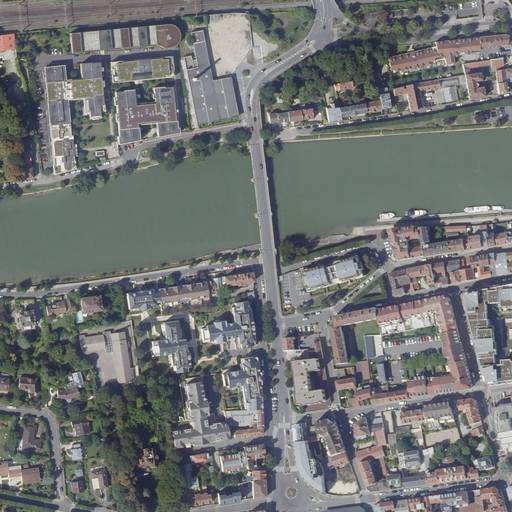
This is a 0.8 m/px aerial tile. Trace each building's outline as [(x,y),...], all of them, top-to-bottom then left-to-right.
[(206,15),(207,22),(237,21),(238,51),(243,51),(243,45),(244,45),(243,30),(242,30),(242,28),(246,28),(245,13),(206,15)] [(172,25),(168,24),(70,34),(72,54),(155,46),(158,46),(162,48),(168,49),(173,48),(176,45),(179,41),(180,37),(179,33),(176,28),(172,25)] [(185,70),(196,125),(238,116),(231,77),(212,80),(202,28),(190,30),(185,31),(188,49),(193,48),(195,60),(192,60),(191,56),(184,57),(184,59),(185,70)] [(219,59),(229,57),(224,33),(214,35),(219,59)] [(14,34),(0,34),(0,50),(15,49),(15,48),(14,34)] [(498,36),(499,45),(505,45),(508,36),(504,35),(498,36)] [(478,38),(479,47),(499,45),(498,36),(478,38)] [(423,66),(430,64),(429,60),(444,57),(444,59),(445,64),(446,64),(452,63),(453,62),(452,56),(452,54),(456,54),(457,54),(457,52),(462,51),(463,53),(472,52),(472,50),(479,50),(479,47),(478,38),(462,39),(435,42),(435,47),(431,47),(388,58),(390,70),(394,70),(394,71),(399,70),(400,71),(402,71),(406,70),(413,68),(423,66)] [(251,47),(253,56),(261,55),(260,46),(251,47)] [(511,50),(500,52),(501,58),(502,57),(507,57),(507,60),(508,60),(511,59),(511,56),(511,55),(511,49),(511,50)] [(492,70),(495,70),(495,67),(503,66),(502,57),(501,58),(495,59),(490,59),(492,70)] [(117,62),(111,63),(112,70),(113,70),(113,76),(113,83),(119,83),(119,82),(167,77),(167,78),(173,78),(172,71),(171,71),(170,65),(171,65),(170,58),(165,58),(165,59),(144,61),(144,60),(136,61),(136,62),(117,63),(117,62)] [(462,64),(464,75),(470,74),(469,68),(491,64),(490,59),(472,62),(462,64)] [(376,60),(368,62),(371,78),(376,77),(380,76),(376,60)] [(53,166),(54,174),(61,173),(61,169),(67,169),(67,171),(74,170),(74,164),(73,164),(72,155),(74,155),(72,138),(70,138),(70,136),(67,100),(83,98),(85,113),(89,113),(89,119),(101,118),(100,111),(104,111),(99,63),(91,64),(91,63),(80,64),(82,80),(65,82),(63,66),(53,67),(53,68),(45,68),(45,73),(54,165),(53,166)] [(495,70),(496,80),(505,79),(504,69),(495,70)] [(464,75),(469,100),(485,96),(483,87),(476,88),(475,82),(477,81),(482,80),(480,72),(470,74),(464,75)] [(439,87),(439,89),(443,88),(455,86),(459,85),(457,76),(438,80),(439,87)] [(496,80),(498,94),(507,92),(505,79),(496,80)] [(439,87),(438,80),(411,84),(416,110),(423,109),(429,108),(429,106),(423,107),(421,98),(419,91),(439,87)] [(339,90),(339,91),(353,88),(352,81),(338,84),(339,90)] [(392,89),(394,96),(406,93),(410,111),(416,110),(411,84),(392,89)] [(158,136),(181,133),(175,85),(154,87),(156,102),(139,104),(137,89),(118,91),(118,96),(116,96),(117,104),(120,104),(123,135),(118,136),(119,143),(143,140),(142,124),(157,122),(158,136)] [(455,86),(443,88),(446,102),(458,100),(455,86)] [(378,90),(379,95),(380,100),(381,109),(390,108),(387,88),(378,90)] [(364,103),(366,112),(381,109),(380,100),(367,102),(364,89),(357,91),(359,104),(364,103)] [(325,107),(328,122),(341,121),(340,117),(338,108),(337,100),(332,101),(332,103),(330,104),(330,105),(330,106),(325,107)] [(301,120),(313,118),(311,103),(304,104),(305,109),(300,110),(301,120)] [(366,112),(364,103),(359,104),(338,108),(340,117),(366,113),(366,112)] [(301,120),(300,110),(293,111),(292,108),(287,109),(287,112),(288,121),(301,120)] [(288,121),(287,112),(284,112),(268,114),(270,123),(271,130),(279,129),(279,123),(288,121)] [(24,166),(25,179),(33,178),(32,166),(31,166),(24,166)] [(488,232),(487,225),(480,225),(481,233),(485,233),(485,235),(488,235),(488,232)] [(471,231),(471,226),(446,227),(447,234),(448,239),(456,237),(456,238),(459,237),(458,232),(460,232),(461,233),(463,233),(463,232),(471,231)] [(442,254),(451,253),(449,242),(446,242),(431,245),(428,246),(428,243),(430,242),(431,242),(429,232),(428,227),(421,228),(426,256),(426,257),(442,254)] [(421,228),(392,230),(390,232),(393,242),(396,241),(397,247),(396,247),(398,259),(401,261),(426,256),(421,228)] [(496,246),(495,235),(495,233),(488,235),(490,247),(496,246)] [(509,233),(508,233),(495,235),(496,246),(509,244),(509,233)] [(483,249),(490,247),(488,235),(485,235),(481,236),(483,248),(483,249)] [(472,250),(483,248),(481,236),(477,237),(474,237),(471,238),(472,250)] [(466,251),(472,250),(471,238),(463,239),(464,239),(466,250),(466,251)] [(451,253),(466,250),(464,239),(463,239),(461,240),(449,242),(451,253)] [(509,273),(507,253),(496,255),(495,254),(496,265),(498,275),(509,273)] [(491,266),(489,255),(482,256),(484,267),(489,266),(491,266)] [(484,267),(482,256),(472,257),(473,269),(484,267)] [(341,261),(341,258),(300,269),(300,270),(282,275),(282,276),(278,277),(278,282),(283,281),(285,297),(309,291),(359,279),(363,274),(362,270),(364,270),(362,263),(360,263),(358,257),(341,261)] [(473,269),(472,257),(472,258),(467,259),(468,266),(469,267),(470,269),(462,271),(462,269),(464,269),(464,268),(463,260),(459,260),(463,282),(475,280),(473,269)] [(453,284),(463,282),(459,260),(444,263),(447,277),(444,277),(442,277),(444,286),(449,285),(448,277),(449,277),(448,274),(451,273),(453,284)] [(447,277),(444,263),(433,265),(434,274),(436,274),(443,272),(444,277),(447,277)] [(434,274),(433,265),(409,269),(410,275),(411,278),(416,277),(429,275),(430,281),(428,281),(429,285),(436,284),(435,279),(435,277),(434,274)] [(475,280),(492,277),(491,272),(485,273),(484,270),(484,267),(473,269),(475,280)] [(410,275),(409,269),(389,274),(391,280),(400,278),(410,275)] [(253,272),(224,276),(225,286),(237,284),(238,285),(242,284),(242,283),(253,281),(254,281),(253,272)] [(411,278),(410,275),(400,278),(403,285),(409,284),(413,283),(411,278)] [(436,287),(444,286),(442,277),(435,279),(436,284),(436,287)] [(400,278),(391,280),(394,291),(404,289),(403,285),(400,278)] [(159,288),(159,291),(160,301),(162,310),(210,303),(207,287),(206,281),(193,283),(186,284),(179,285),(172,286),(159,288)] [(511,283),(465,292),(463,296),(466,306),(486,383),(490,386),(511,382),(511,359),(500,360),(500,365),(494,365),(493,354),(496,354),(495,350),(493,350),(492,326),(488,326),(488,320),(485,320),(485,303),(500,303),(501,306),(502,306),(502,309),(511,308),(511,283)] [(213,286),(207,287),(210,303),(211,307),(216,306),(213,286)] [(154,289),(127,293),(129,309),(138,307),(139,310),(152,308),(152,305),(156,305),(156,302),(160,301),(159,291),(154,292),(154,289)] [(254,291),(246,293),(247,300),(255,299),(254,291)] [(311,306),(309,291),(285,297),(286,310),(311,306)] [(99,295),(80,298),(83,313),(101,310),(99,295)] [(427,299),(403,304),(378,310),(379,318),(380,327),(381,335),(381,336),(406,331),(429,326),(432,325),(436,325),(438,335),(441,334),(443,334),(458,330),(455,317),(450,297),(446,295),(428,299),(427,299)] [(46,304),(48,315),(52,314),(52,316),(60,315),(59,312),(69,311),(68,302),(65,302),(62,303),(61,302),(57,302),(55,305),(55,304),(54,304),(53,304),(53,305),(51,305),(50,303),(46,304)] [(212,344),(227,342),(226,339),(231,339),(237,338),(238,345),(240,344),(241,349),(250,348),(249,343),(255,342),(250,309),(249,310),(248,302),(235,304),(235,308),(233,308),(235,324),(226,325),(225,321),(214,323),(214,326),(206,327),(206,329),(201,330),(203,341),(208,340),(208,342),(211,342),(211,343),(212,344)] [(379,318),(378,310),(378,308),(335,316),(337,323),(337,327),(342,326),(379,318)] [(32,310),(18,313),(20,326),(34,324),(32,310)] [(131,322),(143,322),(144,314),(132,314),(131,322)] [(177,320),(162,322),(164,339),(151,341),(152,352),(157,352),(157,355),(169,353),(171,364),(174,364),(175,371),(187,370),(187,366),(190,366),(187,347),(185,348),(183,339),(179,339),(177,320)] [(343,331),(342,326),(337,327),(337,323),(331,325),(332,333),(343,331)] [(441,334),(445,347),(461,343),(458,330),(443,334),(441,334)] [(111,336),(118,383),(131,381),(131,378),(134,378),(132,367),(129,368),(126,347),(129,347),(128,341),(125,342),(124,331),(85,337),(85,335),(79,336),(81,349),(105,346),(104,337),(111,336)] [(349,363),(343,331),(332,333),(338,364),(349,363)] [(364,336),(368,358),(374,357),(371,335),(364,336)] [(307,349),(305,336),(303,336),(299,337),(300,350),(302,350),(307,349)] [(293,338),(284,339),(286,351),(295,350),(293,338)] [(320,341),(315,342),(317,356),(318,359),(323,358),(320,341)] [(461,343),(445,347),(445,348),(444,348),(446,359),(447,358),(448,363),(406,369),(407,382),(409,381),(409,383),(409,388),(409,390),(410,398),(424,396),(429,395),(434,394),(450,392),(470,389),(472,385),(463,350),(461,343)] [(310,349),(307,349),(302,350),(303,361),(311,360),(311,357),(310,349)] [(261,383),(260,372),(259,372),(257,356),(243,358),(243,363),(242,363),(243,369),(226,372),(226,373),(222,374),(224,385),(225,385),(229,384),(229,387),(238,386),(239,396),(240,410),(262,409),(261,397),(259,383),(261,383)] [(299,405),(308,403),(310,412),(327,409),(331,402),(323,358),(318,359),(316,359),(311,360),(303,361),(294,362),(295,371),(297,371),(300,394),(298,394),(299,405)] [(345,368),(338,369),(338,372),(339,376),(339,379),(346,378),(345,375),(345,371),(345,368)] [(185,420),(170,422),(174,446),(221,439),(229,437),(227,427),(226,423),(219,424),(219,422),(217,422),(215,421),(214,414),(208,415),(202,375),(179,379),(185,420)] [(0,389),(8,390),(10,378),(0,376),(0,389)] [(38,379),(19,378),(18,388),(30,388),(31,392),(38,392),(38,379)] [(343,381),(337,382),(338,390),(354,387),(356,387),(355,378),(343,380),(343,381)] [(58,390),(57,390),(56,398),(57,399),(59,399),(60,399),(61,399),(62,399),(63,399),(65,399),(66,399),(67,399),(69,398),(70,398),(72,398),(74,397),(76,396),(77,396),(79,395),(75,387),(74,387),(73,388),(72,388),(71,389),(69,389),(68,389),(66,390),(65,390),(64,390),(62,390),(60,390),(59,390),(58,390)] [(372,389),(369,389),(358,392),(357,393),(358,398),(360,401),(362,400),(367,398),(373,397),(372,395),(372,389)] [(390,402),(410,399),(410,398),(409,390),(390,392),(389,393),(390,402)] [(374,404),(390,402),(389,393),(383,393),(376,394),(372,395),(373,397),(374,404)] [(511,396),(503,398),(504,405),(493,407),(497,432),(507,431),(511,430),(511,396)] [(354,407),(361,406),(360,401),(358,398),(356,398),(348,400),(349,408),(354,407)] [(473,398),(459,401),(460,411),(467,410),(472,425),(481,422),(480,416),(477,406),(476,400),(473,398)] [(449,402),(425,406),(426,409),(430,423),(435,423),(436,429),(442,428),(442,426),(441,422),(447,421),(455,420),(449,402)] [(224,411),(226,423),(227,427),(257,424),(257,428),(236,431),(234,433),(234,439),(261,435),(263,432),(262,409),(240,410),(233,410),(224,411)] [(430,423),(426,409),(402,413),(404,424),(425,421),(425,424),(430,423)] [(391,411),(385,411),(386,416),(387,416),(389,428),(394,427),(391,411)] [(356,436),(367,434),(370,434),(368,426),(366,417),(357,423),(356,424),(356,436)] [(333,418),(317,420),(318,426),(319,432),(319,434),(319,437),(319,438),(325,437),(327,442),(326,442),(328,449),(329,449),(330,453),(331,456),(333,456),(346,452),(337,423),(334,423),(331,422),(334,419),(333,418)] [(372,420),(374,431),(384,429),(382,418),(372,420)] [(88,419),(72,421),(73,428),(76,427),(77,435),(90,434),(88,419)] [(422,428),(423,431),(426,450),(434,447),(461,442),(460,436),(455,420),(447,421),(447,424),(442,426),(442,428),(436,429),(431,429),(430,423),(425,424),(422,425),(422,428)] [(481,422),(472,425),(473,430),(483,427),(483,425),(482,425),(481,422)] [(303,427),(302,423),(296,424),(294,427),(296,442),(304,441),(304,439),(304,435),(306,435),(306,432),(303,433),(303,427)] [(395,434),(396,435),(410,433),(410,430),(409,427),(394,429),(395,434)] [(473,436),(484,433),(483,427),(473,430),(471,431),(473,436)] [(33,430),(24,429),(22,448),(39,449),(40,440),(32,439),(33,430)] [(376,437),(377,446),(382,445),(388,444),(386,436),(384,429),(374,431),(376,437)] [(386,436),(388,444),(397,443),(396,435),(395,434),(386,436)] [(325,437),(319,438),(320,440),(320,443),(319,444),(322,458),(331,456),(330,453),(329,449),(328,449),(326,442),(327,442),(325,437)] [(79,441),(70,443),(71,447),(69,447),(71,459),(82,458),(79,441)] [(377,446),(356,453),(360,464),(372,460),(380,457),(383,456),(385,456),(382,445),(377,446)] [(244,466),(246,465),(247,469),(257,468),(255,459),(264,457),(264,446),(252,447),(252,448),(249,448),(249,449),(245,449),(244,449),(244,451),(237,452),(238,453),(220,456),(222,471),(228,470),(229,472),(239,471),(238,468),(241,468),(242,467),(242,466),(244,466)] [(143,449),(134,451),(135,456),(132,456),(133,468),(151,465),(151,466),(155,466),(155,464),(156,464),(154,447),(147,448),(142,449),(143,449)] [(297,448),(297,449),(299,467),(300,469),(301,472),(303,475),(305,478),(307,480),(309,483),(312,485),(315,488),(317,489),(321,491),(327,494),(325,483),(325,479),(323,465),(322,465),(321,462),(318,460),(316,460),(316,459),(315,459),(315,458),(312,458),(310,449),(308,447),(297,448)] [(434,447),(426,450),(424,450),(425,455),(428,455),(429,454),(436,453),(434,447)] [(419,451),(399,454),(401,468),(421,465),(419,451)] [(190,462),(190,464),(205,462),(205,458),(208,457),(208,452),(189,455),(190,462)] [(350,462),(346,452),(333,456),(336,467),(337,467),(350,463),(350,462)] [(189,455),(176,457),(177,464),(190,462),(189,455)] [(479,470),(480,475),(483,474),(482,471),(493,468),(491,457),(475,461),(477,470),(479,470)] [(427,475),(429,484),(440,483),(439,472),(438,472),(430,473),(430,470),(431,470),(430,458),(425,459),(427,475)] [(372,460),(360,464),(366,480),(370,479),(372,483),(374,483),(375,484),(377,483),(370,463),(373,462),(372,460)] [(15,476),(14,466),(7,467),(7,462),(0,463),(0,475),(9,474),(9,477),(15,476)] [(353,470),(350,464),(346,466),(346,467),(338,470),(340,477),(342,482),(347,480),(344,473),(353,470)] [(21,475),(23,483),(40,481),(38,467),(28,469),(28,465),(20,466),(21,475)] [(439,472),(440,483),(468,479),(466,469),(466,467),(439,470),(439,472)] [(105,468),(91,470),(92,478),(99,477),(100,488),(108,486),(105,468)] [(466,469),(468,479),(480,477),(480,475),(479,470),(477,470),(474,471),(474,468),(470,469),(466,469)] [(253,481),(265,479),(265,470),(252,471),(253,481)] [(388,470),(387,470),(387,474),(389,481),(390,485),(402,483),(401,475),(390,476),(389,473),(388,473),(388,472),(389,473),(388,470)] [(403,478),(405,488),(429,484),(427,475),(403,478)] [(179,481),(184,509),(188,508),(188,502),(192,501),(193,505),(202,503),(200,493),(199,486),(195,487),(193,479),(185,480),(179,481)] [(252,481),(253,499),(266,497),(265,479),(253,481),(252,481)] [(370,479),(366,480),(369,490),(372,492),(378,491),(377,483),(375,484),(374,483),(372,483),(370,479)] [(82,480),(71,482),(72,492),(83,491),(82,480)] [(380,483),(381,491),(391,489),(390,485),(389,481),(386,482),(380,483)] [(325,483),(327,494),(335,495),(345,496),(358,494),(360,491),(357,483),(335,486),(335,483),(325,483)] [(496,488),(482,490),(483,499),(487,499),(493,498),(495,506),(496,509),(506,506),(502,492),(501,492),(499,493),(499,490),(496,488)] [(200,493),(202,503),(211,502),(210,498),(213,498),(212,490),(209,490),(209,494),(207,495),(206,492),(200,493)] [(485,511),(483,499),(482,490),(475,491),(476,498),(477,503),(470,505),(461,507),(461,511),(485,511)] [(469,499),(468,492),(459,493),(460,505),(461,507),(470,505),(469,499)] [(460,505),(459,493),(442,495),(443,503),(444,511),(452,511),(451,506),(460,505)] [(443,503),(442,495),(434,496),(435,503),(436,503),(441,502),(441,504),(443,503)] [(432,504),(430,497),(424,497),(426,509),(432,508),(432,504)] [(487,499),(483,499),(485,511),(486,511),(487,511),(486,511),(489,511),(491,510),(494,509),(493,506),(492,505),(488,506),(487,501),(487,499)] [(410,511),(408,500),(394,502),(395,509),(396,511),(410,511)] [(395,509),(394,502),(381,503),(383,511),(384,511),(388,510),(392,510),(395,509)] [(380,511),(383,511),(381,503),(376,504),(374,507),(375,511),(380,511)]
